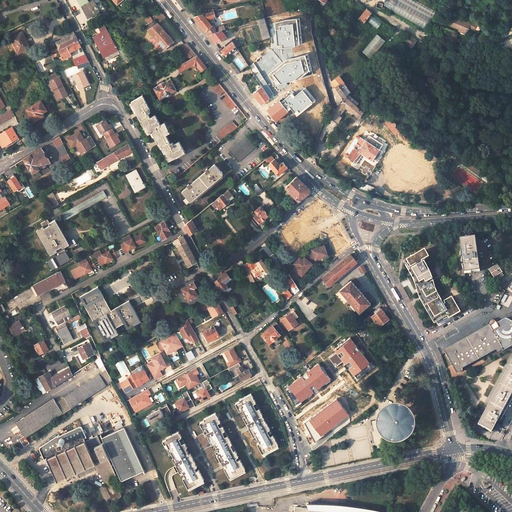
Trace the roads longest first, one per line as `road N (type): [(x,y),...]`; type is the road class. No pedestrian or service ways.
road 1 (primary): [(165,0),(301,167)]
road 2 (unknown): [(62,355),(41,309),(184,229)]
road 3 (residential): [(106,104),(119,111),(213,278)]
road 4 (residential): [(314,0),(332,98),(301,167)]
road 5 (residential): [(306,480),(290,421),(244,338)]
road 6 (tertiary): [(306,480),(155,511)]
road 7 (residential): [(244,338),(360,243)]
road 8 (tertiary): [(451,450),(306,480)]
road 9 (residential): [(317,187),(213,278)]
road 10 (unknown): [(157,181),(220,127),(223,115),(206,88)]
road 11 (residential): [(0,164),(106,104)]
road 12 (primary): [(392,222),(511,215)]
